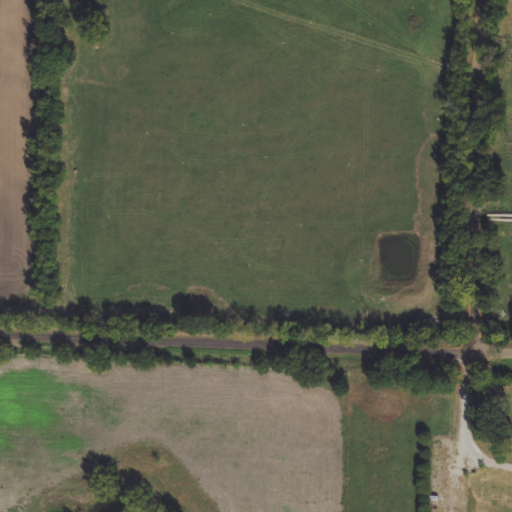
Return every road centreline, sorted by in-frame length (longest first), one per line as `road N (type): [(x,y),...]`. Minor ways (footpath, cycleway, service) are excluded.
road 1 (residential): [(475,347),(28,326)]
road 2 (residential): [(475,347),(480,0)]
